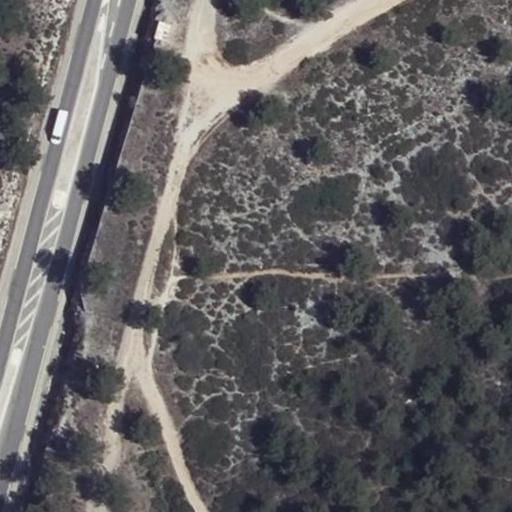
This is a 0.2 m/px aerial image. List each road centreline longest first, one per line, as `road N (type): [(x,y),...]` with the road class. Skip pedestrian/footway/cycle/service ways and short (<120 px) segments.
road 1 (secondary): [(0,469),(128,0)]
road 2 (track): [(114,511),(111,462),(191,114)]
road 3 (secondary): [(96,0),(0,361)]
road 4 (track): [(384,0),(191,114)]
road 5 (track): [(133,363),(200,511)]
